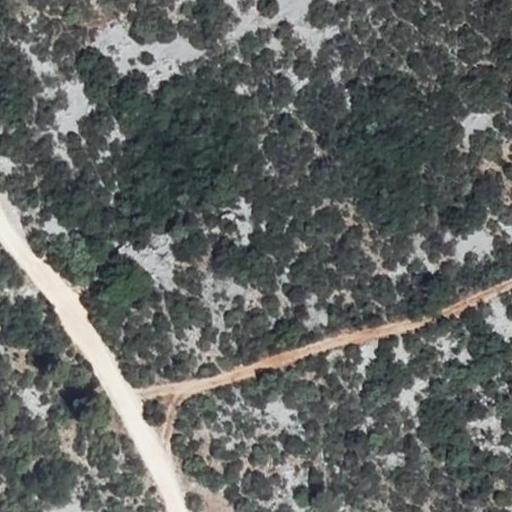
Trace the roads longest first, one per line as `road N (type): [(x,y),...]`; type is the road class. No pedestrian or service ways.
road 1 (track): [(130,391),(350,338),(511,280)]
road 2 (track): [(0,195),(130,391),(176,511)]
